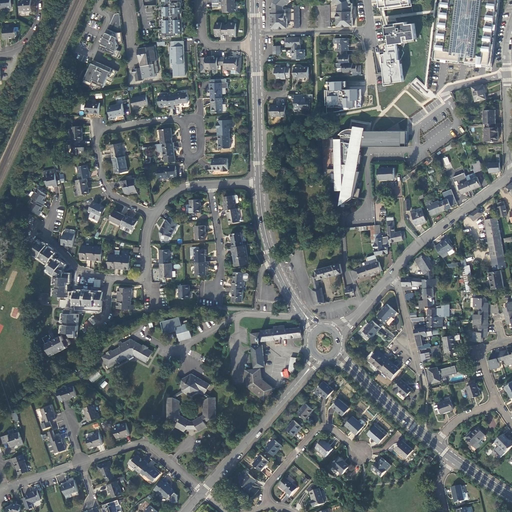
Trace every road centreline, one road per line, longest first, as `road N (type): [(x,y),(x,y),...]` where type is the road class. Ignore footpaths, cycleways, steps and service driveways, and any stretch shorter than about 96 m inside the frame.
road 1 (residential): [(304,372),(202,492)]
road 2 (residential): [(267,506),(266,485),(316,429),(333,428),(363,453)]
road 3 (residential): [(80,462),(148,443),(202,492)]
road 4 (secondary): [(301,313),(270,250),(259,181)]
road 5 (secondary): [(345,363),(436,446)]
